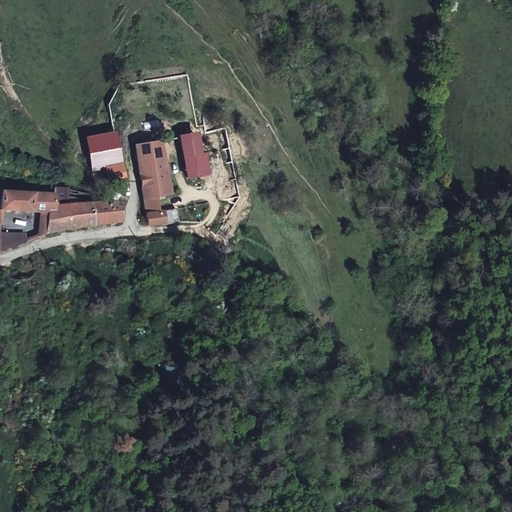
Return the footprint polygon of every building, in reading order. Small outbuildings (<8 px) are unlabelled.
[(110,181),(124,178),(117,146),(114,133),(88,137),(95,169),(107,167),(110,181)] [(182,139),(187,179),(204,174),(205,172),(203,170),(196,136),(182,139)] [(144,197),(170,192),(161,142),(135,146),(144,197)] [(3,193),(2,212),(34,212),(44,212),(53,212),(54,207),(55,195),(3,193)] [(47,229),(47,233),(122,222),(120,209),(117,208),(115,202),(54,207),(53,212),(44,212),(47,229)] [(162,209),(147,211),(149,224),(165,223),(162,209)] [(34,212),(36,230),(47,229),(44,212),(34,212)] [(47,229),(36,230),(36,239),(47,235),(47,233),(47,229)] [(24,236),(1,246),(1,253),(27,243),(24,236)]
